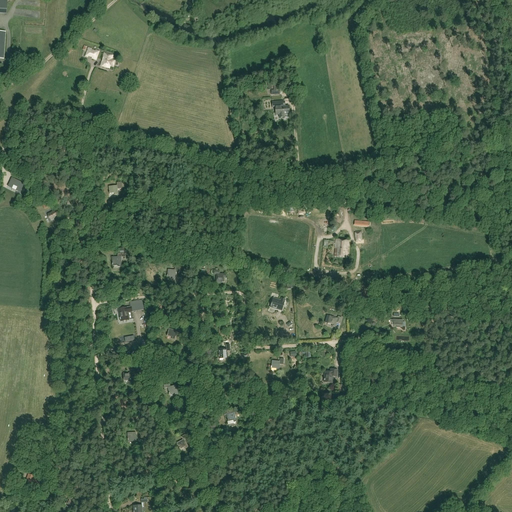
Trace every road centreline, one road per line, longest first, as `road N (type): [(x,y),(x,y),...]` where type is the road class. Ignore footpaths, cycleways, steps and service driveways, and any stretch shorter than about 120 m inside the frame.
road 1 (unclassified): [(81,124),(297,173),(511,137)]
road 2 (track): [(109,511),(81,124)]
road 3 (track): [(92,302),(242,290),(248,346),(349,338)]
road 4 (track): [(101,420),(207,411),(229,399)]
road 5 (track): [(11,82),(112,0)]
